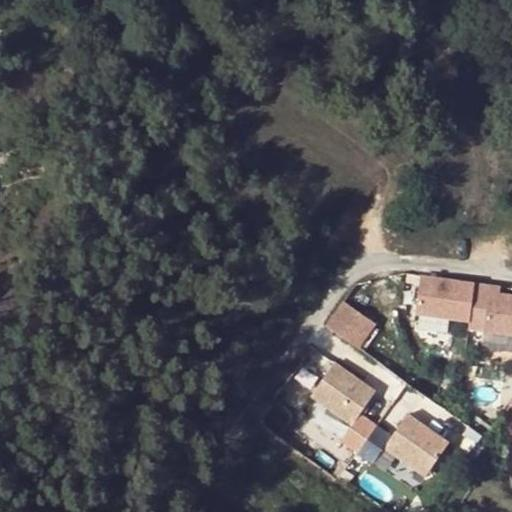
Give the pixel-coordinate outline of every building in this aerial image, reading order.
[(489,294),(490,286),(422,276),(417,314),(470,321),(471,314),(486,316),(484,331),(511,334),(511,296),(498,295),(489,294)] [(499,288),(490,286),(489,294),(498,295),(499,288)] [(345,300),(326,326),(362,352),(381,327),(345,300)] [(422,318),(421,329),(449,331),(450,320),(422,318)] [(420,490),(451,440),(409,413),(395,434),(363,414),(379,389),(333,360),(310,397),(354,426),(344,441),(420,490)] [(321,407),(313,419),(342,438),(350,426),(321,407)]
